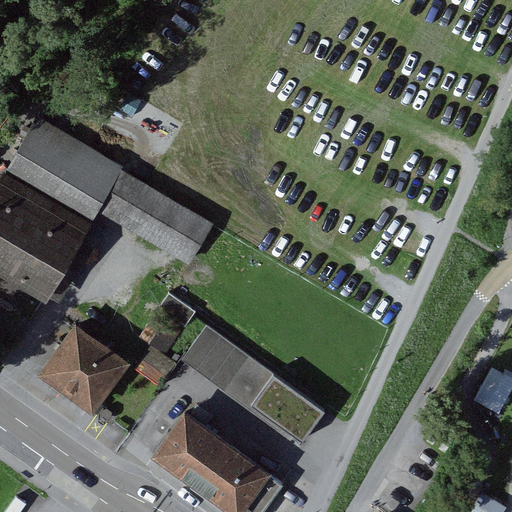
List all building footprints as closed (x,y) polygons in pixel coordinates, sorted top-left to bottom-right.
[(214,218),(38,115),(0,179),(0,272),(35,293),(43,298),(47,299),(50,295),(58,299),(91,244),(82,238),(99,210),(188,262),(212,222),(214,218)] [(194,311),(167,293),(158,307),(184,325),(194,311)] [(166,354),(182,329),(156,312),(140,337),(166,354)] [(274,373),(206,326),(181,361),(249,409),(252,405),(273,376),(274,373)] [(127,366),(74,328),(39,377),(93,414),(127,366)] [(175,365),(151,348),(136,370),(160,386),(175,365)] [(499,411),(511,387),(511,377),(491,366),(474,398),(499,411)] [(325,412),(273,376),(252,405),(304,442),(325,412)] [(113,415),(105,409),(100,416),(108,422),(113,415)] [(266,466),(191,410),(157,455),(233,511),(262,511),(282,485),(277,482),(285,472),(269,460),(266,466)] [(503,511),(506,508),(482,492),(468,511),(503,511)] [(19,511),(25,504),(15,498),(5,511),(19,511)]
